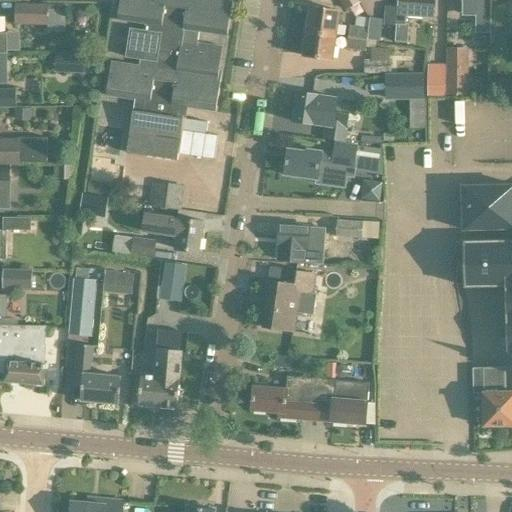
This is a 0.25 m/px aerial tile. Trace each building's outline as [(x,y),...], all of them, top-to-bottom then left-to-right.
[(199,31),(227,35),(232,0),(120,0),(117,20),(145,24),(144,29),(130,28),(126,57),(140,59),(139,65),(111,61),(106,96),(134,100),(126,153),(177,160),(185,107),(215,112),(220,78),(217,78),(223,46),(197,42),(199,31)] [(340,0),(346,9),(359,1),(358,0),(340,0)] [(397,0),(397,7),(396,23),(407,24),(408,16),(435,18),(435,0),(397,0)] [(466,0),(466,1),(466,13),(480,13),(480,30),(492,30),(492,24),(492,23),(492,0),(466,0)] [(492,41),(492,44),(506,44),(506,1),(511,0),(492,0),(492,23),(492,24),(492,30),(492,36),(492,37),(492,41)] [(49,4),(15,4),(14,25),(48,25),(49,4)] [(396,26),(396,23),(397,7),(385,6),(383,25),(396,26)] [(310,7),(307,31),(336,36),(340,11),(310,7)] [(367,40),(367,39),(370,20),(369,19),(356,17),(355,26),(350,26),(348,38),(367,40)] [(370,20),(367,39),(379,41),(382,20),(369,19),(370,20)] [(408,24),(407,24),(396,23),(396,26),(395,41),(407,42),(408,24)] [(336,36),(307,31),(303,56),(333,61),(336,36)] [(367,40),(348,38),(346,49),(365,52),(367,40)] [(20,51),(20,39),(7,39),(7,51),(20,51)] [(391,72),(389,47),(371,48),(371,60),(364,60),(365,74),(391,72)] [(447,48),(447,65),(446,95),(468,95),(469,48),(447,48)] [(55,72),(85,73),(86,54),(56,53),(55,72)] [(446,95),(447,65),(429,65),(428,94),(446,95)] [(410,99),(424,99),(424,73),(385,73),(385,99),(410,99)] [(0,89),(0,107),(16,108),(16,89),(0,89)] [(294,121),(324,126),(322,139),(345,142),(347,130),(348,130),(350,115),(316,110),(319,95),(299,91),(294,121)] [(15,120),(29,120),(29,110),(15,110),(15,120)] [(378,140),(380,120),(365,119),(363,139),(378,140)] [(0,164),(14,165),(18,165),(18,162),(46,163),(47,138),(18,138),(18,140),(0,139),(0,164)] [(318,178),(317,182),(345,186),(347,170),(354,171),(357,144),(335,141),(333,155),(321,153),(321,152),(307,150),(307,152),(289,150),(286,174),(318,178)] [(367,172),(382,174),(380,149),(370,147),(367,172)] [(55,165),(55,179),(69,180),(69,166),(55,165)] [(0,194),(9,195),(9,167),(0,166),(0,194)] [(181,213),(181,211),(185,186),(152,180),(148,208),(181,213)] [(505,285),(505,287),(507,351),(511,355),(511,184),(462,186),(463,230),(511,228),(511,240),(463,242),(464,286),(505,285)] [(178,218),(178,219),(152,214),(149,232),(176,236),(175,249),(199,253),(204,222),(178,218)] [(2,218),(3,231),(30,231),(31,218),(2,218)] [(361,239),(362,238),(378,239),(379,222),(363,221),(337,220),(335,237),(361,239)] [(307,262),(309,226),(280,225),(278,261),(307,262)] [(156,241),(133,237),(133,238),(114,235),(112,252),(130,255),(154,258),(156,241)] [(186,265),(165,262),(162,280),(183,283),(186,265)] [(76,268),(76,278),(88,279),(89,269),(76,268)] [(4,271),(3,286),(30,286),(30,285),(32,285),(32,272),(24,272),(24,271),(4,271)] [(113,293),(115,272),(105,271),(104,292),(113,293)] [(263,327),(296,332),(299,314),(313,316),(316,295),(314,295),(317,275),(292,271),(290,284),(271,281),(263,327)] [(76,280),(71,331),(89,333),(89,331),(92,329),(93,319),(90,317),(94,281),(76,280)] [(0,373),(6,374),(6,359),(44,361),(45,346),(44,346),(45,329),(7,327),(0,326),(0,373)] [(166,349),(181,350),(185,351),(187,334),(158,331),(154,377),(141,375),(138,405),(159,408),(166,349)] [(76,366),(74,387),(82,388),(81,399),(118,403),(121,377),(92,374),(83,373),(84,365),(92,366),(94,346),(79,344),(76,366)] [(179,372),(181,350),(166,349),(159,408),(177,409),(181,372),(179,372)] [(310,374),(311,362),(290,360),(290,358),(274,357),(274,367),(289,369),(289,367),(301,368),(301,373),(310,374)] [(6,374),(5,382),(44,385),(45,364),(44,364),(44,361),(6,359),(6,374)] [(336,364),(328,364),(327,378),(335,378),(336,364)] [(506,367),(477,368),(473,368),(474,393),(484,393),(485,426),(511,425),(511,391),(507,391),(506,367)] [(334,392),(336,380),(287,376),(286,388),(252,386),(250,410),(278,412),(278,417),(332,422),(333,406),(334,392)] [(369,382),(336,380),(334,392),(333,406),(332,422),(366,425),(369,382)] [(69,511),(120,511),(122,500),(99,497),(98,503),(71,500),(69,511)] [(199,504),(192,503),(191,506),(188,506),(187,511),(212,511),(213,508),(201,507),(199,504)]
